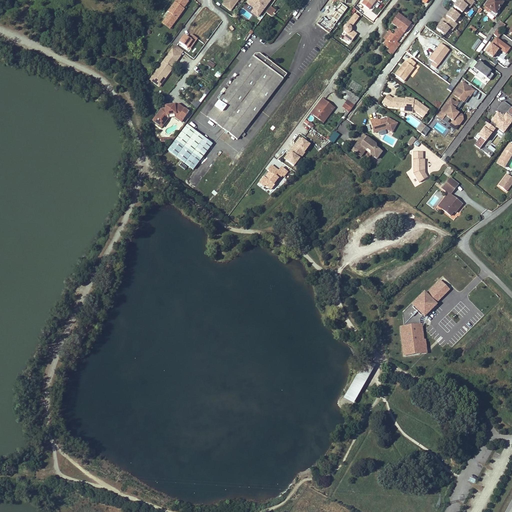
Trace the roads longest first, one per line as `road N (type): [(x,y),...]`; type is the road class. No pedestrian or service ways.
road 1 (residential): [(299,22),(268,50),(253,46),(197,119),(237,150),(296,71),(309,36)]
road 2 (residential): [(511,200),(463,238),(463,248),(511,296)]
